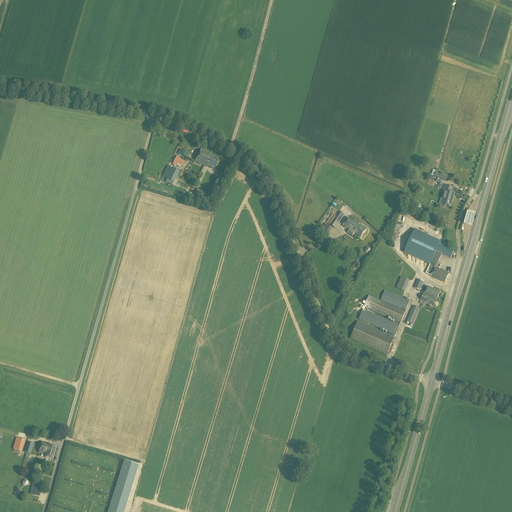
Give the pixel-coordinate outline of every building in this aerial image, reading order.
[(186,157),(188,153),(180,149),(178,153),(186,157)] [(204,166),(210,154),(201,149),(195,161),(204,166)] [(210,154),(204,166),(207,167),(207,166),(214,170),(219,160),(212,156),(213,155),(210,154)] [(182,166),(184,162),(179,159),(180,157),(177,156),(173,162),(174,163),(176,163),(182,166)] [(175,179),(178,172),(170,168),(168,167),(167,166),(162,177),(173,183),(175,179)] [(441,199),(439,204),(451,207),(454,194),(451,193),(452,188),(445,186),(443,192),(445,192),(443,199),(441,199)] [(342,214),(345,211),(341,208),(339,211),(329,225),(335,229),(345,215),(342,214)] [(348,218),(343,226),(347,229),(347,228),(350,230),(347,234),(352,237),(354,233),(360,238),(365,230),(348,218)] [(450,258),(454,252),(446,248),(448,245),(415,229),(404,253),(430,265),(426,274),(445,283),(449,274),(436,268),(442,254),(450,258)] [(409,281),(401,277),(396,289),(404,292),(409,281)] [(420,291),(424,282),(418,279),(414,288),(420,291)] [(436,301),(440,293),(427,287),(421,300),(434,306),(436,301)] [(410,301),(385,291),(381,300),(397,308),(369,296),(364,307),(395,320),(394,323),(363,310),(359,320),(389,333),(388,335),(357,321),(350,339),(387,355),(394,338),(400,323),(401,323),(405,312),(406,310),(410,301)] [(413,325),(420,309),(413,306),(406,322),(413,325)] [(21,452),(25,441),(16,438),(13,449),(21,452)] [(31,454),(34,444),(27,442),(24,452),(31,454)] [(53,460),(56,447),(49,445),(42,443),(39,453),(46,455),(45,458),(53,460)] [(123,511),(138,465),(124,461),(107,511),(123,511)] [(40,497),(42,486),(32,484),(30,494),(40,497)]
